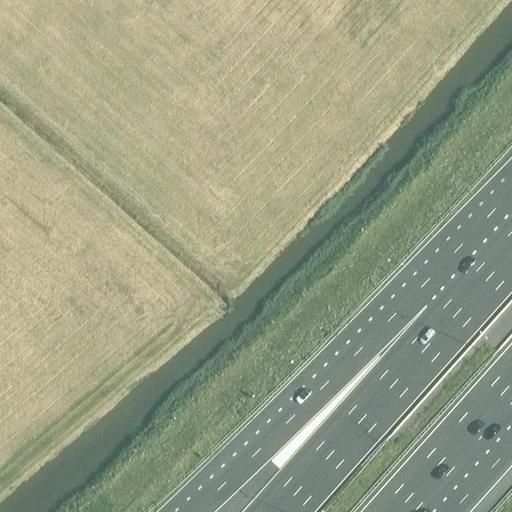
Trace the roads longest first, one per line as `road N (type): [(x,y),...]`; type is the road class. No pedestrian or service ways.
road 1 (motorway): [(446,325),(258,449),(191,511)]
road 2 (motorway): [(446,325),(279,511)]
road 3 (motorway): [(417,511),(511,407)]
